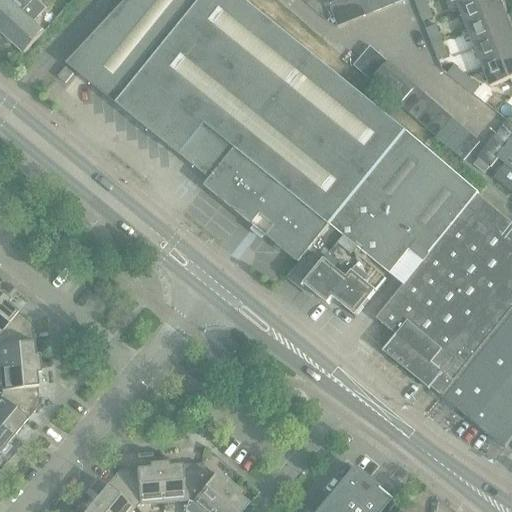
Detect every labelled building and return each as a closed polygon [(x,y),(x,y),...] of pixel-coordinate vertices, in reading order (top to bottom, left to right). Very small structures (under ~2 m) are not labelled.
[(0,0),(0,31),(3,34),(11,24),(9,22),(20,10),(21,11),(28,3),(29,4),(31,3),(31,2),(28,0),(11,0),(10,2),(8,0),(0,0)] [(36,0),(32,0),(31,2),(31,3),(29,4),(28,3),(21,11),(20,10),(9,22),(11,24),(3,34),(25,54),(34,45),(33,43),(43,32),(33,24),(47,9),(36,0)] [(299,265),(308,255),(310,253),(330,227),(362,186),(406,132),(243,0),(127,0),(67,65),(181,157),(186,151),(215,174),(206,187),(299,265)] [(338,28),(366,17),(358,0),(343,0),(338,2),(329,5),(338,28)] [(358,0),(366,17),(394,6),(391,0),(358,0)] [(455,0),(461,12),(489,0),(455,0)] [(489,0),(461,12),(468,30),(506,15),(500,0),(489,0)] [(431,18),(426,4),(417,7),(422,21),(431,18)] [(468,30),(475,49),(511,34),(511,29),(506,15),(468,30)] [(425,29),(432,45),(441,41),(434,25),(425,29)] [(511,34),(475,49),(483,68),(511,56),(511,34)] [(446,55),(441,41),(432,45),(437,58),(446,55)] [(354,67),(372,82),(389,63),(370,47),(354,67)] [(511,56),(483,68),(491,88),(510,80),(511,84),(511,56)] [(372,82),(399,106),(416,87),(389,63),(372,82)] [(446,73),(460,84),(466,76),(452,66),(446,73)] [(58,78),(66,84),(74,74),(66,68),(58,78)] [(478,85),(466,76),(460,84),(471,93),(478,85)] [(425,95),(416,87),(399,106),(408,114),(425,95)] [(434,103),(425,95),(408,114),(418,122),(434,103)] [(443,111),(434,103),(418,122),(427,130),(443,111)] [(427,130),(436,138),(453,119),(443,111),(427,130)] [(511,193),(511,115),(478,158),(478,159),(490,168),(490,169),(498,159),(505,165),(494,179),(511,193)] [(436,138),(445,146),(462,127),(453,119),(436,138)] [(445,146),(454,154),(471,135),(462,127),(445,146)] [(362,186),(330,227),(345,238),(358,248),(358,249),(368,258),(390,275),(391,275),(410,253),(423,264),(430,256),(478,196),(480,194),(406,132),(362,186)] [(480,143),(471,135),(454,154),(464,162),(480,143)] [(478,159),(473,165),(484,174),(490,168),(478,159)] [(377,346),(441,398),(455,380),(511,310),(511,223),(478,196),(430,256),(423,264),(377,320),(389,331),(377,346)] [(299,265),(288,279),(312,298),(315,295),(328,306),(334,299),(356,318),(374,296),(364,288),(369,283),(354,271),(348,279),(347,280),(325,263),(324,264),(310,253),(308,255),(299,265)] [(328,258),(325,263),(347,280),(348,279),(336,270),(339,266),(328,258)] [(0,341),(32,325),(1,299),(0,299),(0,341)] [(511,438),(511,310),(455,380),(441,398),(504,449),(511,438)] [(0,364),(0,369),(36,365),(32,325),(0,341),(0,364)] [(228,337),(222,344),(232,353),(238,346),(228,337)] [(2,391),(1,394),(39,406),(36,365),(0,369),(2,391)] [(0,426),(14,437),(39,406),(1,394),(0,398),(0,397),(0,426)] [(0,426),(0,453),(14,437),(0,426)] [(185,501),(188,502),(200,464),(159,468),(163,503),(185,501)] [(213,511),(231,490),(200,464),(188,502),(185,511),(213,511)] [(140,505),(163,503),(159,468),(119,472),(137,507),(140,505)] [(381,511),(390,502),(353,471),(319,511),(381,511)] [(131,511),(134,509),(137,507),(119,472),(93,503),(103,511),(131,511)] [(242,511),(249,505),(231,490),(213,511),(242,511)] [(103,511),(93,503),(85,511),(103,511)]
